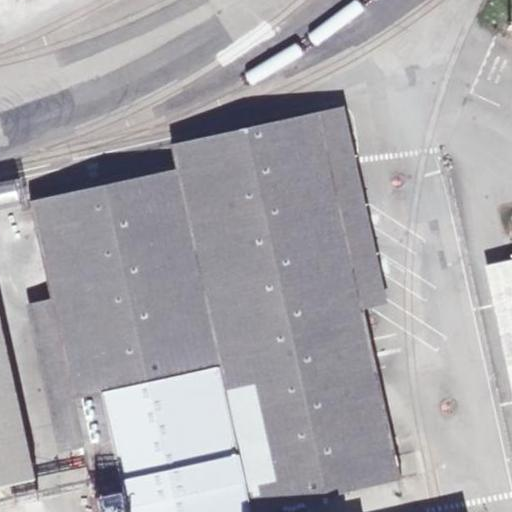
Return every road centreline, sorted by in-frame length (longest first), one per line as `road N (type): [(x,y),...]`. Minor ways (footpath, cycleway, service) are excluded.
road 1 (unknown): [(511,502),(424,83),(374,35),(0,115)]
road 2 (unknown): [(0,91),(140,0)]
